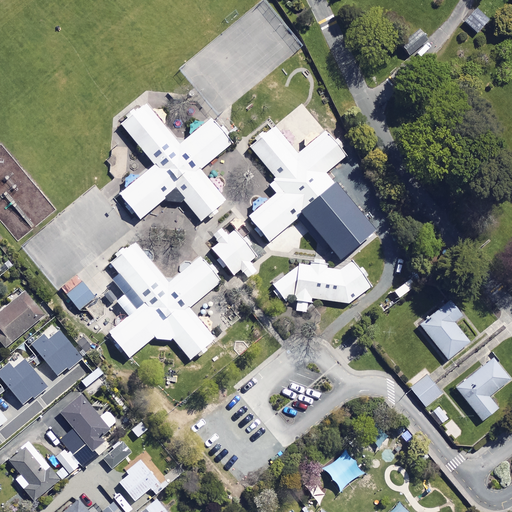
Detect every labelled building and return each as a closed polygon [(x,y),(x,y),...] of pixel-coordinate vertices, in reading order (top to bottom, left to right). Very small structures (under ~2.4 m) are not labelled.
[(486,26),(474,15),(466,23),(478,35),(486,26)] [(179,147),(146,108),(118,131),(151,169),(116,199),(137,224),(173,193),(203,229),(229,206),(200,172),(231,146),(210,121),(179,147)] [(298,159),(271,128),(248,149),(275,179),(298,159)] [(376,232),(334,184),(301,213),(342,261),(376,232)] [(278,191),(247,217),(268,241),(299,215),(278,191)] [(234,225),(208,247),(235,279),(261,256),(234,225)] [(168,285),(134,246),(107,269),(140,307),(104,337),(125,362),(161,331),(191,367),(218,344),(189,310),(220,284),(199,259),(168,285)] [(297,266),(270,286),(281,301),(285,298),(293,299),(292,303),(297,303),(296,312),(306,313),(307,304),(311,304),(311,301),(348,305),(371,288),(352,261),(338,271),(297,266)] [(61,290),(79,311),(94,298),(76,277),(61,290)] [(32,299),(27,293),(0,315),(0,340),(9,351),(52,316),(35,296),(32,299)] [(462,318),(450,303),(421,326),(448,361),(470,344),(455,324),(462,318)] [(31,344),(58,376),(67,368),(70,370),(84,358),(60,330),(49,340),(44,333),(31,344)] [(0,368),(0,377),(23,404),(32,396),(34,399),(48,387),(25,359),(14,368),(8,361),(0,368)] [(511,381),(493,360),(457,389),(484,423),(499,410),(489,398),(511,381)] [(109,382),(100,370),(83,382),(93,395),(109,382)] [(442,395),(427,377),(411,390),(426,408),(442,395)] [(100,418),(83,398),(62,415),(75,430),(62,441),(74,455),(87,443),(94,451),(111,436),(108,433),(119,423),(108,411),(100,418)] [(448,420),(439,408),(431,415),(440,426),(448,420)] [(0,427),(8,420),(0,410),(0,427)] [(149,431),(142,422),(132,430),(139,439),(149,431)] [(132,453),(124,444),(104,460),(112,469),(132,453)] [(62,481),(32,445),(11,461),(23,476),(18,481),(36,502),(62,481)] [(364,472),(348,452),(325,470),(342,490),(364,472)] [(165,489),(142,462),(119,482),(137,502),(152,489),(157,495),(165,489)] [(18,492),(8,477),(0,482),(0,486),(8,498),(18,492)] [(167,511),(158,500),(147,510),(149,511),(167,511)] [(89,511),(81,501),(67,511),(89,511)] [(308,511),(300,502),(287,511),(308,511)] [(120,511),(113,503),(103,511),(120,511)]
